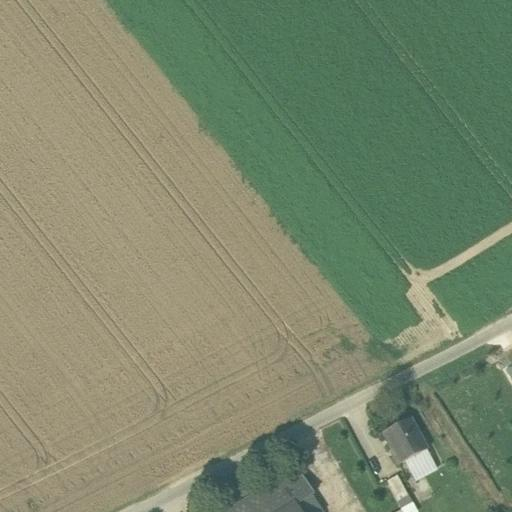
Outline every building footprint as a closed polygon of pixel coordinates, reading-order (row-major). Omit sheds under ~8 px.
[(411,419),(384,433),(393,451),(391,452),(399,466),(409,460),(428,451),(411,419)] [(428,451),(409,460),(419,478),(438,468),(428,451)] [(228,511),(287,511),(297,506),(297,505),(312,497),(315,495),(298,468),(228,511)] [(397,476),(387,482),(398,502),(408,496),(397,476)] [(374,488),(386,511),(395,511),(401,509),(387,482),(374,488)] [(297,506),(300,511),(320,511),(321,511),(312,497),(297,505),(297,506)]
